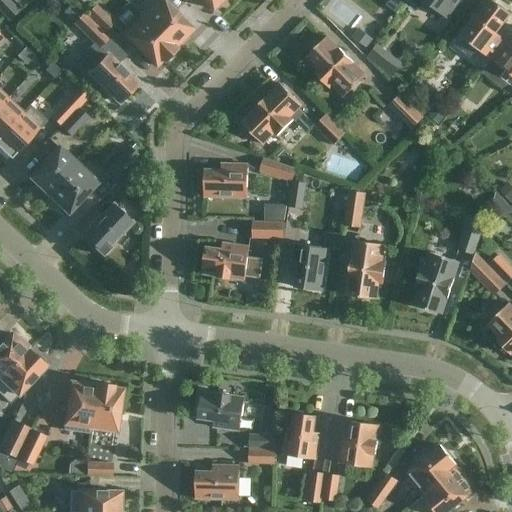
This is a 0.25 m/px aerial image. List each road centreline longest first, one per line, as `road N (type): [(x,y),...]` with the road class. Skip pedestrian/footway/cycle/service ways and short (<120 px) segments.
road 1 (residential): [(170,331),(174,122),(296,0)]
road 2 (residential): [(502,414),(429,367),(170,331)]
road 3 (residential): [(170,331),(85,313),(0,233)]
road 4 (residential): [(164,511),(170,331)]
